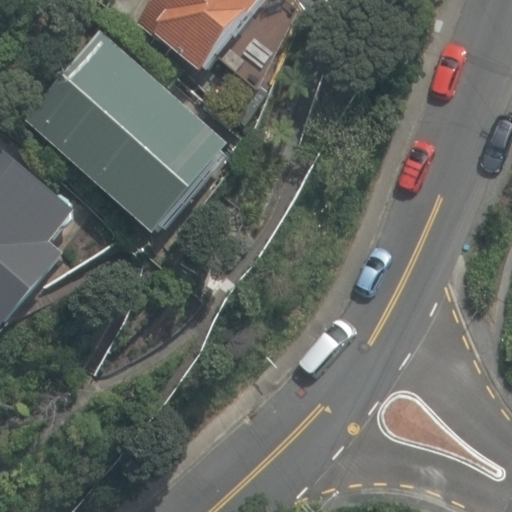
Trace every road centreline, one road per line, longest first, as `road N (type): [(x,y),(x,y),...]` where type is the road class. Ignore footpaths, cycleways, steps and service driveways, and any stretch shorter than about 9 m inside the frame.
road 1 (residential): [(357,372),(503,0)]
road 2 (residential): [(216,511),(357,372)]
road 3 (residential): [(357,372),(437,433),(511,476)]
